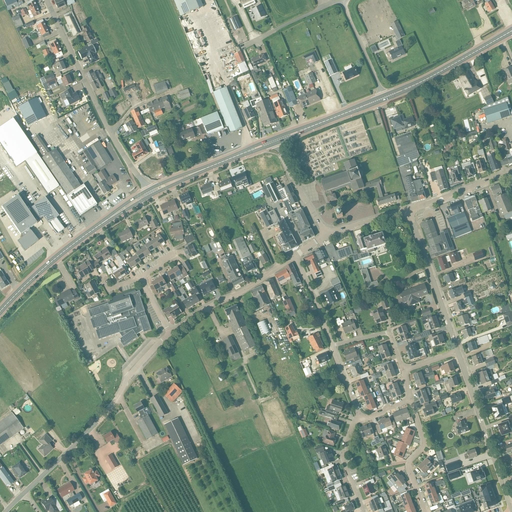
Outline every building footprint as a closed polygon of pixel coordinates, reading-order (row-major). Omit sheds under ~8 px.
[(3,0),(7,7),(6,7),(7,8),(6,8),(17,3),(15,0),(3,0)] [(30,10),(37,7),(34,2),(33,2),(31,0),(26,2),(30,10)] [(57,8),(65,5),(63,1),(62,0),(53,0),(56,4),(57,8)] [(200,0),(173,0),(181,16),(199,9),(199,8),(203,6),(200,0)] [(466,0),(463,2),(467,9),(475,4),(474,2),(477,0),(466,0)] [(484,0),(487,4),(485,5),(489,12),(495,9),(489,0),(484,0)] [(17,3),(6,8),(7,10),(17,5),(18,6),(23,4),(22,1),(17,3)] [(261,6),(252,10),(256,20),(265,16),(261,6)] [(37,7),(30,10),(32,15),(33,17),(40,14),(39,12),(37,7)] [(68,25),(76,22),(75,19),(71,11),(64,15),(68,25)] [(19,15),(12,18),(16,28),(23,25),(19,15)] [(234,31),(242,28),(237,17),(229,20),(234,31)] [(39,30),(46,27),(42,19),(36,23),(39,30)] [(397,21),(391,24),(398,39),(404,36),(397,21)] [(76,22),(68,25),(73,36),(81,32),(76,22)] [(85,43),(93,39),(89,31),(90,30),(89,27),(88,28),(87,25),(83,27),(84,29),(82,30),(84,34),(82,35),(82,36),(83,36),(84,38),(83,39),(85,43)] [(46,27),(39,30),(39,31),(37,33),(38,36),(40,37),(42,36),(43,38),(50,35),(46,27)] [(23,38),(24,39),(22,40),(26,49),(32,46),(28,39),(30,38),(29,36),(23,38)] [(48,42),(50,45),(52,50),(59,47),(55,39),(48,42)] [(399,57),(405,54),(401,47),(403,46),(400,40),(395,42),(398,48),(389,52),(391,56),(390,56),(391,57),(393,60),(393,59),(399,56),(399,57)] [(78,52),(81,59),(82,59),(81,59),(87,57),(90,64),(97,60),(94,53),(95,52),(95,53),(96,52),(92,45),(78,52)] [(63,55),(61,52),(59,47),(52,50),(54,55),(56,58),(63,55)] [(239,64),(240,63),(244,61),(245,61),(240,52),(235,54),(235,55),(239,63),(239,64)] [(314,52),(304,57),(306,61),(312,58),(314,63),(318,61),(314,52)] [(338,73),(332,59),(330,54),(322,57),(330,76),(338,73)] [(265,62),(262,55),(251,60),(254,67),(265,62)] [(56,65),(52,66),(54,70),(56,74),(60,73),(59,72),(65,69),(62,62),(56,65)] [(308,86),(316,82),(309,67),(302,69),(305,76),(304,76),(308,86)] [(358,75),(354,67),(342,73),(346,80),(358,75)] [(511,68),(511,67),(503,70),(509,84),(511,83),(511,68)] [(253,70),(251,71),(255,81),(256,84),(259,83),(258,80),(253,70)] [(91,83),(99,79),(99,78),(101,78),(98,71),(92,74),(91,71),(86,74),(91,83)] [(468,77),(466,73),(458,77),(467,96),(480,89),(477,82),(475,83),(470,75),(468,77)] [(44,77),(40,79),(42,84),(55,79),(53,74),(52,74),(44,78),(44,77)] [(62,79),(57,81),(58,82),(59,85),(62,83),(64,87),(72,83),(68,76),(62,79)] [(272,76),(267,78),(271,89),(275,87),(272,76)] [(6,77),(0,79),(0,80),(10,100),(16,97),(6,77)] [(299,78),(293,80),(296,91),(302,89),(299,78)] [(55,79),(42,84),(43,85),(45,90),(49,89),(50,90),(57,87),(56,83),(55,79)] [(99,79),(91,83),(94,91),(103,86),(99,79)] [(151,85),(155,94),(167,90),(163,81),(151,85)] [(203,123),(207,135),(227,127),(229,133),(242,128),(226,87),(213,92),(220,111),(201,118),(203,123)] [(297,105),(295,99),(290,87),(283,90),(290,108),(297,105)] [(114,88),(108,91),(112,99),(118,96),(114,88)] [(64,93),(59,95),(62,100),(66,98),(69,105),(79,100),(76,93),(73,94),(70,89),(64,93)] [(188,89),(178,92),(179,95),(177,96),(178,99),(180,98),(181,100),(190,97),(189,92),(190,92),(189,89),(188,89)] [(306,94),(310,104),(320,100),(316,90),(306,94)] [(106,92),(102,94),(106,102),(110,100),(106,92)] [(295,99),(297,105),(300,103),(302,108),(310,104),(306,94),(295,99)] [(490,95),(483,99),(487,106),(494,103),(490,95)] [(167,97),(147,104),(150,112),(165,107),(166,111),(171,109),(167,97)] [(279,97),(272,100),(273,103),(274,104),(279,118),(288,115),(282,100),(280,101),(279,97)] [(488,123),(511,115),(511,111),(507,97),(494,103),(482,108),(488,123)] [(37,98),(18,107),(28,126),(46,117),(37,98)] [(269,99),(262,102),(270,125),(277,122),(269,99)] [(245,102),(242,103),(244,107),(247,106),(248,108),(243,111),(247,120),(255,117),(251,107),(248,101),(245,102)] [(262,102),(256,104),(257,108),(259,108),(260,112),(259,112),(264,127),(270,125),(262,102)] [(137,109),(131,112),(138,128),(145,125),(137,109)] [(412,117),(404,120),(402,115),(399,117),(399,118),(391,121),(395,129),(402,127),(402,128),(403,128),(404,130),(416,126),(412,117)] [(361,118),(340,124),(349,151),(357,149),(370,145),(361,118)] [(128,135),(131,134),(137,130),(132,121),(126,124),(129,131),(126,132),(128,135)] [(141,131),(143,137),(149,135),(148,133),(156,130),(154,125),(141,131)] [(206,134),(202,125),(197,127),(192,129),(178,135),(180,140),(183,139),(183,140),(190,137),(191,139),(195,138),(194,134),(199,132),(200,136),(206,134)] [(4,137),(2,139),(20,165),(25,161),(36,153),(23,134),(18,127),(4,137)] [(411,132),(394,138),(395,140),(400,157),(396,158),(399,166),(399,167),(403,166),(408,164),(409,168),(413,167),(418,165),(417,160),(419,156),(417,150),(417,151),(411,132)] [(31,140),(30,140),(43,158),(42,158),(67,196),(66,197),(78,213),(80,216),(97,205),(94,201),(84,186),(82,188),(55,149),(50,153),(37,135),(36,136),(31,140)] [(507,159),(505,160),(502,161),(504,166),(507,165),(509,164),(511,163),(511,160),(510,153),(509,150),(510,150),(508,141),(506,138),(503,139),(506,151),(505,151),(507,156),(506,156),(507,159)] [(135,144),(138,151),(132,155),(135,161),(148,153),(141,141),(135,144)] [(88,174),(110,160),(99,142),(86,149),(83,152),(89,162),(83,166),(88,174)] [(479,155),(480,155),(482,161),(476,162),(479,173),(486,171),(483,163),(487,162),(483,149),(477,151),(479,155)] [(17,180),(22,177),(6,150),(0,154),(0,164),(12,186),(18,182),(17,180)] [(36,153),(25,161),(47,194),(59,186),(36,153)] [(487,157),(493,172),(499,169),(494,154),(487,157)] [(143,173),(155,164),(149,157),(137,166),(143,173)] [(376,186),(379,185),(382,184),(380,179),(363,185),(362,182),(363,182),(363,181),(364,181),(363,180),(363,179),(362,179),(361,179),(361,177),(362,177),(362,176),(363,175),(363,174),(363,173),(363,172),(362,172),(362,171),(361,171),(361,170),(360,170),(359,170),(358,170),(357,169),(358,168),(358,167),(359,167),(358,166),(357,165),(356,165),(354,160),(343,163),(345,167),(342,168),(343,172),(321,179),(322,181),(320,182),(324,192),(326,192),(327,194),(330,193),(331,195),(329,196),(331,202),(337,199),(335,194),(333,194),(332,192),(348,186),(349,189),(352,188),(354,192),(362,189),(363,191),(376,186)] [(470,163),(470,162),(461,164),(463,170),(465,169),(467,178),(468,178),(469,178),(473,177),(473,176),(474,176),(472,169),(475,168),(473,162),(470,163)] [(450,173),(453,183),(460,181),(458,174),(462,173),(460,167),(454,169),(455,172),(450,173)] [(108,178),(103,170),(98,173),(103,181),(109,191),(110,191),(107,188),(117,182),(113,175),(108,178)] [(432,181),(437,180),(440,191),(448,188),(443,170),(430,174),(432,181)] [(249,185),(246,180),(247,179),(244,173),(233,177),(237,187),(243,185),(244,187),(249,185)] [(417,193),(413,182),(411,176),(405,178),(410,195),(409,196),(411,203),(418,201),(416,193),(417,193)] [(226,182),(218,185),(215,186),(219,196),(221,195),(220,192),(225,190),(225,191),(233,188),(229,179),(225,180),(226,182)] [(416,193),(418,201),(426,199),(420,180),(413,182),(417,193),(416,193)] [(109,191),(103,181),(97,185),(104,195),(109,191)] [(273,182),(266,186),(275,204),(282,200),(273,182)] [(219,196),(215,186),(212,187),(210,184),(200,188),(203,195),(213,191),(214,193),(216,197),(219,196)] [(289,213),(293,211),(290,206),(298,202),(290,185),(284,188),(282,189),(281,185),(276,187),(283,202),(289,213)] [(490,188),(493,195),(493,196),(494,198),(501,216),(504,215),(506,220),(511,217),(511,207),(506,193),(502,195),(501,192),(498,185),(490,188)] [(188,193),(179,196),(182,204),(186,203),(187,205),(192,203),(188,193)] [(398,194),(380,199),(377,200),(378,206),(399,200),(398,194)] [(30,230),(29,229),(37,223),(18,196),(18,195),(1,206),(20,234),(21,234),(22,236),(16,240),(24,250),(37,239),(30,230)] [(40,219),(43,217),(56,235),(64,229),(56,218),(59,216),(45,197),(31,208),(40,219)] [(475,197),(464,201),(468,210),(471,216),(470,216),(472,221),(479,219),(483,217),(478,206),(475,197)] [(487,198),(478,201),(482,213),(491,210),(487,198)] [(174,200),(167,203),(171,212),(178,209),(174,200)] [(457,209),(459,213),(447,218),(451,229),(455,238),(471,231),(468,223),(464,211),(462,212),(460,208),(462,207),(460,201),(450,205),(452,211),(457,209)] [(171,212),(167,203),(160,206),(164,215),(171,212)] [(293,211),(289,213),(292,220),(294,225),(298,233),(299,235),(302,242),(314,237),(311,230),(310,227),(302,210),(301,208),(293,211)] [(268,213),(274,224),(274,225),(278,223),(280,222),(274,210),(268,213)] [(273,224),(266,211),(260,214),(267,227),(271,225),(271,226),(274,225),(274,224),(273,224)] [(145,217),(135,222),(138,229),(148,224),(145,217)] [(156,219),(150,222),(153,230),(159,227),(156,219)] [(434,224),(433,219),(428,221),(427,219),(424,220),(425,222),(420,224),(422,228),(423,228),(430,248),(428,249),(431,258),(454,250),(447,230),(442,232),(441,234),(441,235),(438,236),(433,224),(434,224)] [(290,231),(290,232),(284,220),(280,222),(278,223),(283,234),(284,235),(286,238),(292,250),(296,248),(297,246),(292,236),(293,235),(293,234),(291,231),(290,231)] [(173,228),(169,229),(171,235),(175,234),(176,240),(183,239),(182,235),(184,234),(182,227),(181,222),(173,224),(173,228)] [(509,228),(503,231),(505,237),(511,234),(509,228)] [(125,232),(118,235),(122,242),(133,237),(129,229),(125,231),(125,232)] [(160,235),(159,233),(156,235),(158,237),(155,239),(159,246),(165,242),(163,240),(165,238),(163,234),(160,235)] [(356,251),(352,252),(353,255),(352,255),(354,262),(359,260),(362,259),(370,257),(369,254),(375,252),(374,248),(386,244),(382,233),(364,239),(362,235),(361,236),(360,235),(358,236),(358,237),(356,237),(357,241),(361,253),(360,253),(357,254),(356,251)] [(192,234),(184,238),(187,244),(195,240),(192,234)] [(283,234),(277,237),(285,252),(285,253),(289,251),(290,251),(292,250),(286,238),(284,235),(283,234)] [(242,237),(233,241),(241,259),(247,257),(248,259),(249,258),(250,260),(244,263),(245,265),(244,266),(247,272),(254,268),(254,267),(256,266),(255,262),(252,256),(251,255),(248,248),(247,248),(242,237)] [(146,245),(145,246),(146,247),(149,252),(150,252),(154,249),(150,242),(149,240),(148,239),(146,241),(146,242),(146,245)] [(155,239),(150,242),(154,249),(159,246),(155,239)] [(253,244),(248,246),(252,253),(256,251),(253,244)] [(332,244),(325,247),(330,259),(333,258),(334,262),(351,255),(352,255),(353,255),(352,252),(350,246),(336,252),(332,244)] [(192,245),(183,250),(188,259),(197,255),(192,245)] [(146,247),(141,250),(145,257),(150,253),(146,247)] [(101,268),(98,264),(111,256),(106,248),(99,253),(94,256),(97,261),(93,263),(97,270),(101,268)] [(128,252),(127,250),(126,249),(118,255),(122,261),(125,259),(123,256),(128,252)] [(325,258),(321,249),(313,253),(319,267),(327,263),(327,264),(331,262),(328,257),(325,258)] [(141,250),(136,253),(141,261),(140,260),(145,257),(141,250)] [(269,261),(265,255),(263,251),(257,254),(263,264),(269,261)] [(481,251),(473,254),(475,261),(484,258),(481,251)] [(449,256),(438,260),(442,271),(449,268),(447,262),(451,261),(452,264),(460,261),(457,252),(449,255),(449,256)] [(136,255),(132,258),(136,265),(141,261),(136,253),(136,255)] [(319,268),(312,254),(304,258),(306,262),(310,261),(312,265),(313,269),(315,273),(317,278),(322,276),(322,275),(320,271),(319,268)] [(232,282),(234,287),(239,284),(226,256),(221,258),(222,261),(221,261),(232,282)] [(226,256),(239,284),(244,281),(242,277),(243,277),(232,256),(230,257),(227,258),(226,256)] [(136,265),(132,258),(127,261),(131,268),(136,265)] [(88,261),(76,269),(82,278),(91,273),(90,271),(93,269),(88,261)] [(123,278),(128,274),(124,269),(127,268),(123,262),(118,265),(120,267),(117,269),(123,278)] [(187,262),(182,264),(184,268),(187,272),(189,271),(190,273),(192,272),(189,265),(187,262)] [(288,270),(295,284),(301,282),(292,264),(284,268),(285,270),(286,271),(288,270)] [(123,278),(117,269),(114,271),(113,268),(111,270),(108,265),(105,267),(108,275),(112,272),(117,281),(123,278)] [(173,270),(179,281),(182,280),(182,279),(188,275),(182,265),(178,268),(178,267),(173,270)] [(9,285),(1,271),(0,269),(0,286),(2,290),(9,285)] [(367,269),(361,271),(367,289),(378,286),(377,281),(371,283),(367,269)] [(173,279),(177,278),(179,281),(173,270),(167,273),(173,284),(175,282),(173,279)] [(286,271),(285,270),(275,275),(279,283),(290,277),(294,285),(295,284),(288,270),(286,271)] [(454,282),(453,279),(456,278),(455,273),(452,274),(451,274),(444,277),(445,281),(446,281),(447,284),(454,282)] [(157,280),(161,287),(164,286),(166,289),(168,288),(169,289),(171,287),(174,292),(174,291),(171,286),(166,278),(164,279),(162,277),(157,280)] [(333,286),(340,282),(338,277),(330,281),(332,286),(333,286)] [(272,279),(263,283),(265,288),(266,287),(271,300),(280,296),(272,279)] [(161,287),(157,280),(151,283),(153,286),(152,287),(153,289),(152,290),(155,295),(160,293),(158,289),(161,287)] [(211,280),(199,286),(204,295),(216,289),(211,280)] [(93,299),(98,297),(96,294),(99,292),(94,281),(89,284),(88,282),(85,284),(86,286),(89,292),(87,293),(87,294),(88,297),(89,297),(91,296),(92,296),(93,299)] [(188,298),(193,306),(199,302),(196,296),(199,294),(191,281),(187,283),(191,289),(188,290),(192,296),(188,298)] [(340,282),(333,286),(336,291),(343,288),(340,282)] [(419,302),(418,298),(428,294),(424,284),(396,294),(399,303),(402,302),(403,304),(407,302),(408,306),(419,302)] [(251,292),(253,297),(259,310),(271,304),(262,286),(251,292)] [(449,292),(448,293),(449,296),(451,297),(451,299),(459,297),(458,295),(463,293),(462,288),(456,290),(456,289),(449,292)] [(75,289),(71,292),(70,290),(63,294),(56,298),(58,300),(55,301),(58,306),(74,298),(75,300),(79,298),(75,289)] [(136,292),(135,290),(112,298),(113,301),(108,303),(88,310),(91,318),(92,317),(92,318),(90,319),(94,329),(96,328),(97,330),(96,330),(99,340),(119,333),(122,337),(119,339),(124,347),(138,337),(136,335),(143,330),(144,333),(151,330),(146,316),(144,311),(145,311),(141,301),(140,297),(141,296),(140,291),(136,292)] [(334,292),(333,291),(324,295),(324,296),(325,298),(326,300),(327,302),(327,301),(327,302),(327,303),(328,304),(329,306),(329,305),(333,304),(334,303),(338,301),(338,302),(337,300),(335,295),(334,293),(334,292)] [(193,306),(188,298),(186,300),(183,295),(180,297),(187,309),(193,306)] [(471,296),(466,298),(467,300),(468,304),(469,306),(474,304),(471,296)] [(290,299),(282,302),(288,314),(295,311),(290,299)] [(387,300),(381,302),(383,310),(389,307),(387,300)] [(460,302),(453,305),(456,312),(463,310),(461,306),(466,305),(468,304),(467,300),(464,301),(460,303),(460,302)] [(503,313),(511,311),(511,310),(510,304),(501,307),(503,313)] [(225,310),(227,316),(233,332),(234,331),(244,352),(256,346),(246,326),(240,311),(239,311),(236,305),(225,310)] [(167,309),(166,308),(163,310),(168,318),(171,316),(173,318),(182,313),(178,306),(171,310),(169,307),(167,309)] [(429,308),(421,311),(423,317),(431,314),(429,308)] [(382,309),(372,312),(375,321),(376,321),(377,324),(386,321),(382,309)] [(476,319),(472,321),(471,318),(469,319),(467,314),(458,318),(461,326),(469,324),(470,326),(473,325),(473,324),(477,323),(476,319)] [(346,322),(350,332),(356,329),(354,323),(357,321),(354,315),(349,318),(350,321),(346,322)] [(435,317),(432,318),(431,315),(421,318),(423,325),(429,323),(431,331),(439,328),(435,317)] [(350,332),(346,322),(344,323),(343,320),(340,321),(339,318),(336,320),(338,326),(341,324),(345,334),(350,332)] [(265,320),(257,324),(262,335),(271,332),(265,320)] [(292,325),(285,328),(287,334),(286,335),(290,343),(293,341),(292,338),(298,335),(297,331),(295,332),(292,325)] [(399,335),(408,332),(405,326),(397,329),(397,330),(398,332),(399,333),(399,335)] [(469,329),(463,331),(464,335),(463,335),(464,338),(465,338),(465,339),(472,336),(471,333),(475,331),(474,328),(469,329)] [(408,332),(399,335),(402,342),(410,339),(409,336),(412,335),(411,331),(408,333),(408,332)] [(318,333),(306,339),(310,346),(311,345),(313,350),(315,349),(316,353),(324,349),(322,345),(323,345),(319,337),(320,336),(318,333)] [(442,335),(436,337),(435,334),(428,337),(430,341),(433,340),(435,347),(445,343),(442,335)] [(489,342),(487,335),(477,339),(477,341),(474,342),(467,344),(469,348),(468,348),(468,349),(469,352),(470,352),(477,350),(476,346),(482,344),(482,345),(489,342)] [(231,336),(222,341),(229,357),(230,357),(232,362),(241,358),(239,353),(239,352),(231,336)] [(416,350),(415,348),(417,347),(415,341),(407,344),(408,346),(405,347),(408,354),(416,350)] [(380,354),(388,351),(386,345),(378,348),(380,354)] [(355,362),(360,360),(357,352),(356,352),(354,348),(343,353),(346,361),(353,358),(355,362)] [(418,354),(416,350),(408,354),(410,360),(420,357),(419,354),(418,354)] [(475,366),(482,363),(481,359),(489,356),(487,350),(483,352),(479,354),(479,355),(472,358),(475,366)] [(388,351),(380,354),(382,360),(390,357),(388,351)] [(319,364),(329,360),(326,353),(316,357),(319,364)] [(488,360),(485,362),(487,367),(495,364),(493,357),(488,359),(488,360)] [(355,362),(354,362),(355,365),(349,368),(351,373),(361,369),(360,366),(363,365),(361,360),(355,362)] [(383,367),(384,370),(381,371),(382,374),(394,370),(391,364),(385,366),(384,363),(380,364),(381,367),(383,367)] [(452,363),(441,367),(442,371),(445,370),(446,374),(454,371),(452,363)] [(488,370),(478,373),(478,375),(478,377),(479,380),(493,375),(491,370),(494,368),(493,365),(487,367),(488,370)] [(167,367),(156,373),(161,383),(172,377),(167,367)] [(361,369),(351,373),(353,378),(360,376),(361,379),(368,376),(367,372),(366,373),(365,371),(362,372),(361,369)] [(396,376),(394,370),(382,374),(385,373),(388,379),(396,376)] [(415,381),(425,378),(424,375),(422,376),(421,372),(413,375),(415,381)] [(493,375),(479,380),(480,382),(481,383),(482,385),(490,382),(491,385),(499,382),(499,381),(501,381),(500,378),(494,380),(493,375)] [(237,397),(251,391),(244,377),(231,383),(237,397)] [(425,378),(415,381),(417,388),(425,385),(423,379),(425,378)] [(455,378),(444,382),(445,385),(447,392),(452,390),(451,388),(458,385),(455,378)] [(355,383),(357,388),(365,385),(363,380),(355,383)] [(390,390),(382,393),(383,395),(399,389),(397,383),(389,386),(390,390)] [(174,384),(164,395),(172,403),(182,391),(174,384)] [(486,399),(487,399),(487,400),(496,396),(496,397),(500,396),(501,394),(500,392),(498,391),(496,386),(490,388),(491,391),(485,393),(486,396),(485,397),(485,398),(486,399)] [(399,389),(383,395),(386,404),(389,403),(386,396),(388,396),(388,397),(392,395),(393,398),(401,395),(399,389)] [(428,389),(417,393),(419,399),(427,396),(430,395),(428,389)] [(459,393),(450,396),(452,404),(462,400),(459,393)] [(158,395),(150,399),(161,418),(168,414),(158,395)] [(427,396),(419,399),(421,405),(429,402),(428,399),(430,398),(429,395),(427,396)] [(509,396),(501,399),(504,406),(511,403),(509,396)] [(326,411),(332,413),(333,410),(340,413),(342,408),(341,408),(342,404),(333,401),(331,407),(327,406),(326,411)] [(137,412),(138,412),(141,415),(139,416),(141,419),(136,421),(147,440),(158,434),(146,412),(145,413),(143,409),(144,408),(141,402),(134,406),(137,412)] [(376,408),(375,405),(378,404),(377,402),(375,403),(367,406),(369,411),(376,408)] [(435,402),(424,406),(425,409),(423,410),(425,417),(434,414),(433,410),(438,408),(435,402)] [(505,415),(501,405),(492,408),(493,412),(492,412),(493,415),(494,415),(495,418),(497,418),(497,419),(500,418),(500,417),(505,415)] [(407,408),(399,411),(403,420),(410,417),(407,408)] [(403,420),(399,411),(392,414),(396,423),(403,420)] [(341,423),(332,420),(333,415),(325,412),(324,416),(332,419),(330,423),(328,422),(326,426),(329,427),(339,430),(341,423)] [(0,445),(23,428),(12,413),(0,421),(0,445)] [(183,465),(197,459),(178,418),(164,425),(183,465)] [(383,419),(386,428),(387,430),(393,428),(396,427),(393,419),(390,420),(389,418),(386,419),(385,418),(383,419)] [(386,428),(383,419),(380,420),(381,421),(377,423),(378,425),(375,426),(378,434),(381,433),(380,430),(386,428)] [(468,431),(466,424),(465,424),(463,421),(457,423),(458,427),(456,427),(457,431),(459,430),(460,433),(468,431)] [(508,422),(498,425),(501,436),(511,432),(508,422)] [(370,424),(366,426),(366,427),(360,429),(362,434),(361,434),(362,437),(363,437),(373,433),(370,424)] [(406,428),(404,435),(412,438),(415,431),(406,428)] [(329,431),(325,430),(323,436),(326,437),(324,443),(333,446),(336,439),(333,438),(333,437),(335,433),(329,431)] [(109,442),(111,445),(116,442),(117,443),(121,441),(117,434),(113,436),(111,432),(104,437),(108,443),(109,442)] [(53,449),(48,444),(52,441),(45,434),(38,440),(43,445),(38,450),(44,457),(53,449)] [(399,441),(410,445),(412,438),(404,435),(401,442),(399,441)] [(399,441),(396,448),(405,451),(407,445),(410,446),(410,445),(399,441)] [(330,450),(324,452),(323,451),(324,450),(322,445),(319,446),(318,444),(314,445),(317,453),(320,452),(320,454),(324,465),(334,461),(330,450)] [(385,447),(383,447),(382,446),(381,446),(379,447),(379,448),(379,449),(376,450),(379,458),(388,455),(385,447)] [(405,451),(396,448),(393,455),(402,459),(405,451)] [(465,460),(469,459),(477,456),(475,449),(466,452),(467,455),(464,456),(465,460)] [(112,470),(118,466),(111,455),(105,458),(112,470)] [(422,463),(428,470),(428,469),(431,472),(438,465),(433,460),(431,463),(427,459),(422,463)] [(446,465),(448,472),(460,468),(458,461),(446,465)] [(19,462),(11,468),(19,479),(27,473),(19,462)] [(0,463),(0,477),(7,487),(14,482),(0,463)] [(428,470),(422,463),(418,467),(422,471),(419,474),(424,479),(428,474),(426,472),(428,470)] [(330,469),(329,466),(321,470),(322,473),(326,472),(327,474),(329,473),(330,476),(340,473),(337,466),(330,469)] [(470,473),(466,474),(468,479),(472,477),(473,482),(476,481),(477,482),(480,481),(480,480),(485,478),(483,472),(482,473),(481,469),(479,470),(479,469),(477,470),(470,473)] [(99,476),(97,471),(94,473),(94,472),(93,472),(92,470),(91,471),(90,470),(86,473),(86,474),(85,474),(86,477),(83,479),(86,484),(89,482),(91,486),(94,484),(95,485),(96,484),(95,483),(98,482),(96,478),(99,476)] [(447,475),(449,480),(461,476),(459,471),(447,475)] [(393,485),(403,477),(402,475),(400,476),(398,473),(397,474),(394,472),(387,478),(393,485)] [(328,488),(334,486),(336,485),(335,482),(342,479),(340,473),(330,476),(331,480),(329,481),(330,483),(326,484),(328,488)] [(403,477),(393,485),(399,493),(406,491),(405,489),(407,487),(405,484),(406,483),(403,480),(405,479),(403,477)] [(366,482),(367,485),(363,487),(366,496),(374,493),(370,484),(374,482),(373,479),(366,482)] [(434,487),(442,484),(441,482),(441,481),(435,483),(436,484),(433,485),(432,482),(424,485),(426,490),(434,487)] [(61,497),(68,494),(71,498),(65,501),(69,507),(82,499),(79,493),(74,496),(72,491),(74,490),(70,483),(57,490),(61,497)] [(490,483),(480,486),(482,492),(491,488),(492,488),(490,483)] [(339,495),(348,491),(345,485),(336,489),(339,495)] [(491,488),(482,492),(484,497),(493,493),(491,488)] [(110,507),(116,503),(110,491),(104,494),(110,507)] [(348,491),(339,495),(341,500),(336,502),(338,506),(344,503),(343,500),(350,497),(348,491)] [(493,493),(484,497),(486,502),(495,499),(493,493)] [(439,502),(438,497),(440,496),(430,500),(432,505),(439,502)] [(52,502),(51,500),(50,498),(42,503),(47,511),(48,511),(49,511),(58,511),(63,510),(58,503),(55,505),(53,502),(52,502)] [(370,508),(381,504),(378,498),(369,502),(370,504),(369,505),(370,508)] [(448,511),(445,511),(454,511),(457,511),(455,506),(452,499),(446,501),(449,507),(447,508),(448,511)] [(464,503),(467,511),(473,511),(474,511),(472,506),(475,505),(473,499),(464,503)] [(495,499),(486,502),(487,507),(490,506),(491,507),(494,506),(494,505),(497,504),(495,499)] [(352,503),(344,506),(345,510),(341,511),(349,511),(350,511),(354,510),(352,503)] [(460,511),(467,511),(464,503),(455,506),(457,511),(460,511)]
